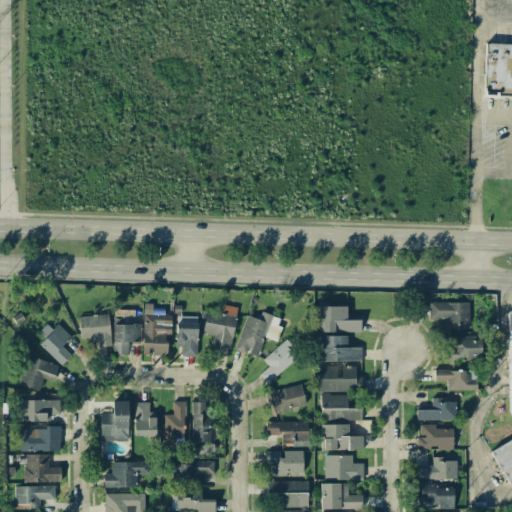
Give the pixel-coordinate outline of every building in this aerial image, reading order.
[(511,44),(486,43),(483,95),(511,96),(511,44)] [(429,320),(445,320),(445,329),(469,329),(469,302),(428,303),(429,320)] [(171,315),(152,314),(152,303),(143,303),(142,354),(166,355),(166,334),(170,334),(171,315)] [(346,306),(319,306),(320,332),(360,332),(360,320),(346,320),(346,306)] [(230,348),(236,316),(206,311),(202,333),(214,335),(212,345),(230,348)] [(511,311),(507,311),(509,410),(511,417),(511,439),(490,451),(506,483),(508,483),(511,481),(511,311)] [(247,315),(233,348),(256,357),(264,336),(276,341),(281,327),(277,326),(279,319),(261,312),(258,320),(247,315)] [(78,317),(80,340),(97,338),(97,347),(111,345),(108,314),(78,317)] [(196,316),(175,317),(176,347),(181,347),(181,356),(197,356),(196,316)] [(39,344),(61,365),(71,354),(62,346),(71,336),(57,324),(52,329),(46,324),(39,332),(45,338),(39,344)] [(113,324),(112,354),(127,354),(127,342),(140,342),(140,324),(113,324)] [(346,335),(320,336),(320,362),(361,361),(360,347),(347,348),(346,335)] [(481,359),(481,336),(445,336),(445,359),(481,359)] [(262,360),(268,366),(259,375),(267,384),(297,356),(284,341),(262,360)] [(53,382),(58,364),(27,356),(18,385),(39,391),(42,379),(53,382)] [(319,392),(359,391),(359,378),(355,378),(355,366),(319,367),(319,392)] [(434,381),(446,381),(446,390),(476,389),(476,379),(470,379),(470,370),(433,371),(434,381)] [(304,407),(301,385),(265,391),(267,405),(272,404),(273,412),(304,407)] [(362,449),(362,436),(348,436),(348,422),(360,421),(360,408),(346,408),(346,394),(320,394),(321,450),(362,449)] [(415,420),(454,419),(454,401),(440,402),(440,398),(431,398),(431,406),(415,406),(415,420)] [(16,421),(50,421),(50,415),(59,414),(59,399),(15,400),(16,421)] [(99,437),(127,437),(127,401),(112,400),(112,413),(100,413),(99,437)] [(163,415),(164,445),(184,445),(183,401),(172,402),(172,414),(163,415)] [(133,402),(133,436),(155,436),(155,412),(148,412),(149,402),(133,402)] [(192,442),(211,441),(210,418),(203,418),(203,402),(191,402),(192,442)] [(307,421),(265,422),(265,435),(281,434),(281,443),(307,442),(307,421)] [(452,450),(452,428),(434,428),(434,425),(418,424),(417,449),(452,450)] [(60,451),(59,427),(18,428),(19,451),(60,451)] [(265,451),(266,464),(269,464),(270,474),(303,474),(302,451),(265,451)] [(24,482),(60,482),(60,467),(48,467),(48,454),(24,454),(24,482)] [(362,480),(362,464),(351,464),(351,455),(324,455),(324,480),(362,480)] [(416,465),(416,479),(456,479),(455,459),(432,459),(432,465),(416,465)] [(213,461),(179,462),(179,479),(198,479),(198,474),(213,474),(213,461)] [(148,462),(111,462),(111,474),(103,474),(103,487),(136,487),(135,474),(148,474),(148,462)] [(307,481),(268,481),(268,492),(280,492),(281,507),(307,507),(307,481)] [(320,509),(361,508),(361,495),(347,495),(347,483),(320,483),(320,509)] [(452,508),(452,484),(420,485),(420,496),(416,496),(416,508),(452,508)] [(54,499),(54,485),(14,486),(14,508),(39,507),(38,499),(54,499)] [(143,511),(144,494),(104,493),(103,511),(143,511)]
